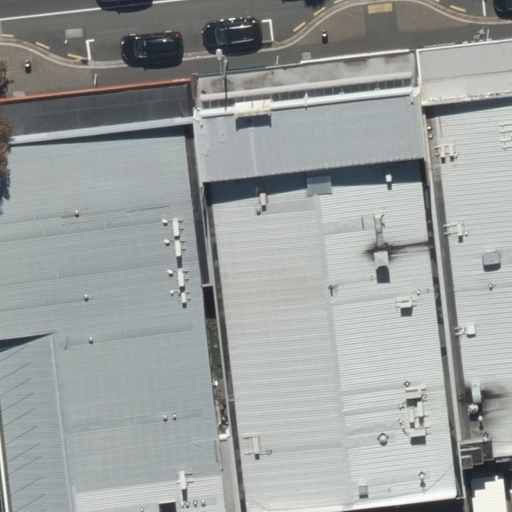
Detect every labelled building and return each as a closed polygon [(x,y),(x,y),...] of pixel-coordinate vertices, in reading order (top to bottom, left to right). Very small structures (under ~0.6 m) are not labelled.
[(511,95),(485,99),(511,327),(511,95)] [(511,327),(485,99),(417,108),(458,460),(511,453),(511,327)] [(458,460),(417,108),(304,121),(350,511),(414,511),(463,506),(458,460)] [(197,132),(242,511),(350,511),(304,121),(197,132)] [(242,511),(197,132),(12,154),(0,168),(0,404),(12,511),(242,511)]
